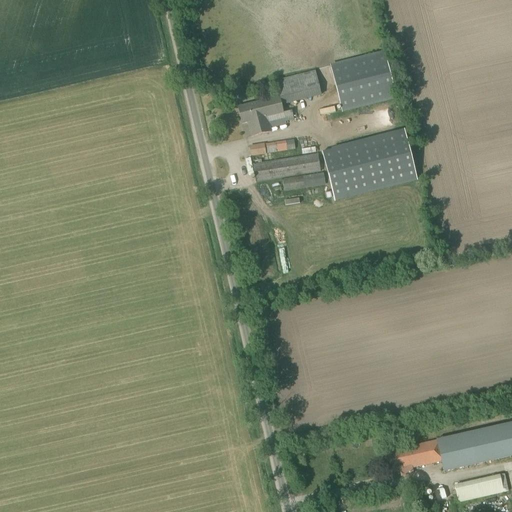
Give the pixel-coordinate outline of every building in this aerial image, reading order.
[(393,89),(384,54),(330,68),(339,103),(393,89)] [(238,107),(242,124),(248,123),(251,137),(271,132),(270,129),(286,125),(285,123),(293,121),(291,111),(283,113),(281,106),(282,106),(280,97),(238,107)] [(335,106),(319,110),(320,115),(336,111),(335,106)] [(416,180),(404,132),(322,153),(334,200),(416,180)] [(250,146),(251,157),(266,155),(266,154),(295,150),(294,140),(250,146)] [(320,172),(318,155),(253,165),(256,182),(320,172)] [(282,180),(284,192),(305,189),(303,177),(282,180)] [(511,423),(399,449),(400,451),(384,455),(388,471),(400,469),(401,476),(413,474),(412,469),(441,462),(443,470),(469,464),(470,467),(511,457),(511,423)] [(455,484),(459,502),(508,492),(504,474),(455,484)] [(411,486),(414,500),(428,496),(425,483),(411,486)] [(508,511),(506,497),(495,498),(496,511),(508,511)]
